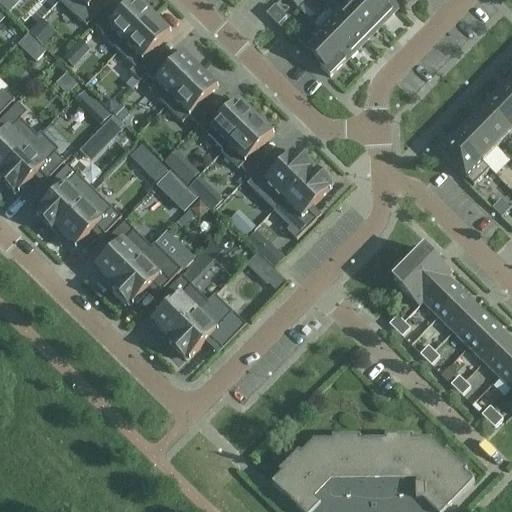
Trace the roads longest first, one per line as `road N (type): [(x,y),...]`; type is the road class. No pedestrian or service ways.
road 1 (residential): [(381,185),(370,230),(190,415),(0,229)]
road 2 (residential): [(380,129),(325,131),(189,0)]
road 3 (residential): [(381,185),(410,187),(511,287)]
road 4 (residential): [(380,129),(379,86),(464,0)]
